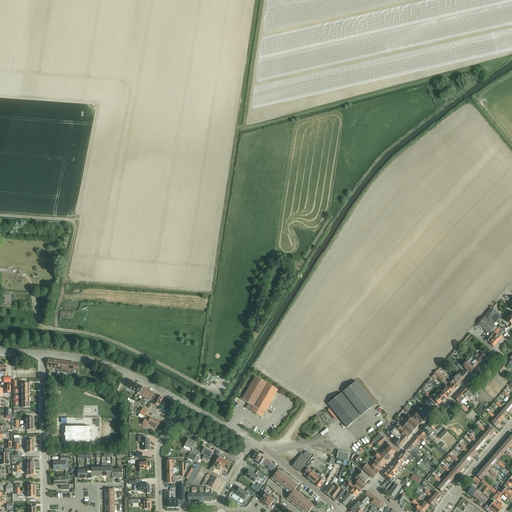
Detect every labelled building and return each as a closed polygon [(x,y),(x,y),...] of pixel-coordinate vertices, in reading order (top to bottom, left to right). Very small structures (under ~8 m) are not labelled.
[(491,309),(485,317),(489,320),(496,313),(491,309)] [(484,317),(478,325),(489,334),(491,331),(493,332),(495,329),(497,327),(484,317)] [(494,332),(487,341),(494,347),(502,338),(501,337),(498,334),(501,330),(498,328),(495,332),(494,332)] [(476,358),(470,365),(474,368),(485,356),(481,353),(479,355),(477,354),(474,356),(476,358)] [(61,370),(62,361),(48,359),(47,368),(56,369),(55,370),(57,370),(57,369),(61,370)] [(62,361),(61,370),(73,372),(73,370),(78,370),(78,364),(74,364),(74,363),(62,361)] [(467,362),(462,367),(464,368),(464,369),(469,373),(474,368),(470,365),(468,363),(467,362)] [(459,367),(455,371),(458,373),(459,374),(460,376),(464,379),(469,373),(464,369),(464,368),(462,367),(459,364),(457,366),(459,367)] [(501,374),(506,368),(501,364),(497,370),(501,374)] [(445,378),(437,371),(434,374),(442,382),(445,378)] [(449,387),(448,387),(452,391),(454,389),(464,379),(460,376),(459,374),(458,373),(452,379),(453,380),(450,383),(451,384),(451,385),(449,387)] [(264,413),(278,390),(255,377),(242,400),(240,399),(248,404),(246,408),(245,408),(262,415),(263,413),(266,414),(264,413)] [(129,379),(125,386),(136,392),(137,390),(139,391),(137,394),(139,395),(142,388),(139,387),(140,386),(129,379)] [(342,392),(346,398),(361,416),(374,405),(355,382),(342,392)] [(446,397),(452,391),(446,386),(440,392),(446,397)] [(139,395),(138,395),(144,398),(149,390),(143,387),(142,388),(139,395)] [(0,399),(1,399),(2,399),(2,397),(10,397),(10,393),(3,394),(3,389),(0,388),(0,399)] [(464,388),(459,393),(464,398),(465,398),(467,400),(469,399),(472,395),(464,388)] [(149,390),(144,398),(150,401),(155,393),(149,390)] [(437,397),(433,400),(439,405),(446,397),(440,392),(439,391),(438,390),(434,394),(437,397)] [(328,404),(332,409),(347,427),(360,417),(341,393),(328,404)] [(465,398),(464,398),(459,393),(454,398),(460,404),(465,398)] [(163,398),(158,395),(153,404),(158,407),(163,398)] [(438,405),(433,401),(431,398),(425,404),(426,405),(428,407),(426,410),(430,414),(432,411),(432,412),(438,405)] [(500,404),(498,406),(501,409),(502,408),(504,409),(503,409),(508,413),(511,408),(506,403),(503,406),(500,404)] [(417,412),(418,413),(424,419),(430,414),(426,410),(423,407),(417,412)] [(144,417),(147,411),(142,408),(141,410),(140,413),(139,414),(144,417)] [(499,414),(504,418),(508,413),(503,409),(499,414)] [(414,417),(420,424),(424,419),(418,413),(414,417)] [(495,418),(500,422),(504,418),(499,414),(495,418)] [(406,415),(404,418),(405,419),(405,420),(406,421),(415,430),(420,424),(413,418),(412,420),(408,417),(406,415)] [(156,428),(159,423),(159,422),(156,420),(156,421),(150,418),(149,420),(147,418),(144,423),(143,425),(146,427),(148,423),(156,428)] [(500,422),(495,418),(491,423),(496,427),(500,422)] [(437,431),(434,428),(438,424),(433,420),(427,426),(433,432),(435,434),(437,431)] [(411,434),(415,430),(406,421),(403,423),(405,425),(403,427),(411,434)] [(391,432),(390,432),(391,432),(397,439),(394,442),(400,447),(411,436),(398,424),(394,428),(391,432)] [(427,426),(422,431),(428,437),(433,432),(427,426)] [(486,433),(490,437),(495,431),(489,426),(487,428),(489,429),(486,433)] [(90,427),(66,427),(66,433),(65,433),(65,436),(66,436),(66,442),(90,442),(90,436),(91,436),(91,433),(90,433),(90,427)] [(431,439),(428,437),(422,431),(414,439),(417,442),(418,440),(421,443),(425,439),(427,440),(428,439),(429,440),(431,439)] [(481,438),(486,442),(490,437),(486,433),(481,438)] [(379,446),(380,445),(385,440),(379,434),(373,440),(379,446)] [(138,439),(138,442),(141,442),(142,450),(149,450),(149,439),(144,439),(144,436),(137,436),(138,439)] [(477,443),(477,442),(476,441),(477,441),(474,438),(472,440),(475,442),(471,446),(473,448),(477,452),(482,447),(477,443)] [(477,443),(482,447),(486,442),(481,438),(477,442),(477,443)] [(194,456),(197,451),(193,448),(196,443),(188,439),(185,445),(192,449),(190,453),(194,456)] [(420,443),(421,444),(421,443),(418,440),(417,442),(414,439),(412,441),(410,443),(416,447),(417,446),(419,444),(418,444),(420,443)] [(388,447),(385,450),(391,457),(396,452),(389,446),(390,445),(388,443),(386,444),(388,447)] [(420,451),(416,447),(410,443),(406,449),(411,453),(415,457),(420,451)] [(505,452),(509,447),(505,443),(501,448),(505,452)] [(0,463),(1,464),(9,464),(8,453),(12,453),(12,448),(5,448),(5,453),(1,453),(1,459),(0,459),(0,463)] [(203,450),(201,454),(204,456),(203,457),(208,461),(210,459),(213,453),(209,450),(204,448),(203,450)] [(468,453),(473,457),(477,452),(473,448),(468,453)] [(496,452),(501,456),(505,452),(501,448),(496,452)] [(386,462),(391,457),(385,450),(381,455),(379,453),(378,454),(386,462)] [(336,458),(337,459),(347,461),(348,460),(350,453),(338,451),(336,458)] [(404,451),(396,461),(401,465),(403,467),(406,464),(405,463),(407,460),(409,461),(412,457),(411,456),(404,451)] [(466,451),(462,456),(464,458),(468,462),(473,457),(468,453),(466,451)] [(252,459),(258,463),(261,465),(262,464),(267,467),(267,466),(268,467),(267,469),(270,471),(274,466),(270,463),(270,462),(265,459),(261,457),(262,455),(257,452),(252,459)] [(303,455),(302,454),(292,467),(300,472),(305,466),(304,465),(311,456),(306,452),(303,455)] [(492,457),(497,461),(501,456),(496,452),(492,457)] [(375,462),(374,463),(380,469),(386,462),(378,454),(377,454),(375,456),(377,459),(374,462),(375,462)] [(218,455),(214,462),(222,467),(226,469),(229,463),(224,460),(224,459),(218,455)] [(464,467),(468,462),(464,458),(462,456),(459,460),(458,461),(464,467)] [(65,461),(69,461),(69,457),(61,457),(61,461),(54,461),(54,470),(65,470),(65,461)] [(488,462),(493,466),(497,461),(492,457),(488,462)] [(460,472),(464,467),(458,461),(459,460),(456,458),(456,459),(455,459),(454,460),(457,462),(453,466),(460,472)] [(364,462),(377,474),(381,469),(380,469),(374,463),(372,465),(371,464),(367,460),(364,462)] [(150,461),(143,462),(143,463),(140,463),(140,471),(144,470),(144,469),(150,469),(150,461)] [(377,474),(364,462),(363,461),(361,463),(364,465),(363,466),(364,467),(362,469),(372,478),(377,474)] [(396,461),(392,465),(392,466),(397,470),(401,465),(396,461)] [(210,469),(209,470),(217,475),(218,473),(222,467),(222,468),(222,467),(214,462),(210,469)] [(484,466),(489,470),(493,466),(488,462),(484,466)] [(392,466),(389,469),(395,474),(395,475),(398,471),(397,470),(392,466)] [(455,477),(460,472),(453,466),(450,470),(449,471),(455,477)] [(480,471),(485,475),(489,470),(484,466),(480,471)] [(314,484),(321,477),(322,474),(315,468),(312,472),(308,468),(303,474),(308,477),(307,478),(314,484)] [(449,471),(450,470),(447,468),(445,470),(448,473),(445,477),(447,478),(446,478),(451,482),(455,477),(449,471)] [(359,479),(365,484),(369,479),(359,469),(355,474),(357,476),(359,478),(359,479)] [(389,469),(386,472),(392,478),(395,475),(395,474),(389,469)] [(245,476),(254,483),(258,477),(263,480),(265,477),(258,472),(256,475),(249,470),(245,476)] [(278,470),(272,478),(281,486),(288,477),(278,470)] [(485,475),(480,471),(476,476),(481,480),(485,475)] [(386,472),(383,476),(389,481),(392,478),(386,472)] [(173,476),(167,476),(167,484),(173,483),(176,483),(175,475),(173,475),(173,476)] [(413,475),(411,478),(418,483),(420,480),(413,475)] [(195,480),(190,476),(187,482),(192,485),(195,480)] [(218,482),(219,480),(214,476),(208,486),(215,490),(219,483),(218,482)] [(356,484),(362,490),(366,485),(365,484),(359,479),(359,478),(357,476),(355,478),(358,481),(356,483),(357,483),(356,484)] [(61,490),(69,490),(69,486),(66,486),(66,477),(54,477),(54,485),(61,485),(61,490)] [(298,485),(292,481),(288,477),(281,486),(291,493),(294,490),(298,485)] [(321,477),(314,484),(319,488),(326,481),(321,477)] [(353,489),(359,494),(362,490),(356,484),(354,486),(352,484),(354,482),(349,478),(348,485),(352,488),(353,489)] [(442,483),(447,487),(451,482),(446,478),(442,483)] [(402,489),(405,491),(411,482),(408,480),(402,489)] [(341,489),(340,488),(337,486),(338,484),(336,483),(335,484),(332,481),(330,484),(324,493),(333,499),(341,489)] [(253,484),(251,488),(257,492),(262,486),(258,483),(256,486),(253,484)] [(447,487),(442,483),(437,488),(442,492),(447,487)] [(144,485),(135,486),(135,491),(144,491),(145,493),(151,493),(150,484),(144,485)] [(394,498),(401,488),(395,484),(388,494),(394,498)] [(341,489),(333,499),(338,503),(340,501),(342,497),(345,492),(344,491),(346,488),(344,487),(342,485),(340,488),(341,489)] [(467,493),(473,497),(476,492),(477,492),(478,490),(472,486),(467,493)] [(239,488),(235,494),(244,500),(248,494),(252,497),(255,493),(248,489),(246,492),(239,488)] [(348,492),(353,497),(355,498),(359,494),(353,489),(352,490),(351,491),(347,488),(347,491),(348,492)] [(499,497),(502,494),(509,500),(511,496),(511,489),(511,491),(506,488),(502,493),(502,494),(498,491),(496,494),(499,497)] [(260,500),(265,503),(270,497),(268,495),(270,492),(265,489),(262,494),(264,495),(260,500)] [(304,498),(294,490),(291,493),(287,498),(297,506),(304,498)] [(476,492),(473,497),(478,501),(483,494),(482,493),(477,490),(477,492),(476,492)] [(170,491),(165,491),(165,499),(168,499),(168,500),(168,508),(178,508),(178,500),(170,500),(170,499),(170,491)] [(341,501),(345,506),(353,497),(348,492),(345,495),(346,495),(341,501)] [(368,492),(365,495),(372,501),(370,503),(379,509),(383,503),(368,492)] [(432,495),(429,493),(428,494),(428,493),(427,494),(430,497),(427,501),(433,506),(437,501),(432,497),(431,496),(432,495)] [(432,497),(437,501),(441,496),(437,493),(432,497)] [(484,495),(483,494),(478,501),(484,504),(488,498),(484,495)] [(499,497),(496,494),(495,494),(493,497),(499,502),(501,499),(499,497)] [(365,495),(359,501),(362,504),(364,506),(370,500),(365,495)] [(275,504),(279,500),(274,496),(272,499),(270,497),(265,503),(269,507),(273,503),(275,504)] [(304,511),(308,511),(314,506),(304,498),(297,506),(304,511)] [(424,511),(425,511),(418,506),(419,505),(414,500),(412,502),(417,507),(416,508),(418,510),(416,511),(424,511)] [(425,511),(429,506),(422,501),(419,505),(418,506),(425,511)] [(502,508),(503,506),(500,503),(499,505),(495,501),(490,507),(495,511),(498,511),(502,508)] [(147,509),(151,509),(151,502),(144,502),(144,504),(141,504),(141,507),(144,507),(144,509),(145,509),(145,510),(147,510),(147,509)] [(356,504),(351,510),(353,511),(362,511),(363,511),(361,509),(363,507),(364,506),(362,504),(361,504),(358,502),(356,504)] [(383,503),(379,510),(380,511),(383,511),(388,506),(383,503)]
